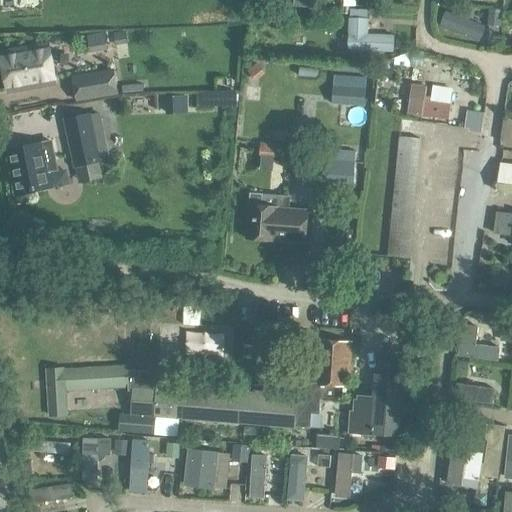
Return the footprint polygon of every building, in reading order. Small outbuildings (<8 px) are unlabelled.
[(459,6),(455,15),(447,12),(442,26),(480,41),(485,28),(469,21),(473,12),(459,6)] [(367,19),(349,19),(349,50),(392,50),(393,37),(367,36),(367,19)] [(126,32),(114,34),(116,46),(128,44),(126,32)] [(49,45),(2,53),(9,92),(56,84),(49,45)] [(74,78),(78,101),(118,94),(114,71),(74,78)] [(334,87),(333,105),(365,107),(366,89),(366,87),(367,77),(335,75),(334,87)] [(412,84),(410,102),(408,114),(449,120),(450,110),(451,105),(451,104),(431,101),(432,97),(426,96),(427,89),(427,86),(412,84)] [(180,116),(179,99),(167,100),(167,116),(180,116)] [(99,162),(88,115),(66,120),(77,166),(99,162)] [(499,157),(511,157),(511,132),(501,132),(499,157)] [(399,137),(388,257),(409,258),(420,139),(399,137)] [(6,150),(16,197),(54,189),(51,173),(60,171),(53,140),(6,150)] [(278,163),(292,164),(294,145),(260,142),(259,156),(279,157),(278,163)] [(318,150),(315,188),(338,190),(338,189),(353,190),(356,152),(338,151),(322,150),(318,150)] [(511,164),(501,163),(497,193),(511,194),(511,164)] [(249,205),(247,239),(276,241),(278,208),(261,206),(262,194),(250,193),(249,205)] [(278,208),(276,241),(305,243),(306,210),(288,208),(278,208)] [(511,215),(511,214),(496,212),(493,234),(508,236),(507,243),(511,243),(511,215)] [(159,313),(173,315),(174,304),(160,302),(159,313)] [(392,324),(399,328),(408,314),(401,309),(392,324)] [(420,339),(428,326),(410,315),(403,328),(420,339)] [(462,343),(460,356),(498,361),(500,348),(476,345),(478,328),(466,326),(463,344),(462,343)] [(511,328),(502,327),(501,341),(511,342),(511,328)] [(317,340),(314,385),(322,385),(321,399),(342,400),(343,386),(348,386),(351,342),(317,340)] [(399,436),(403,361),(403,360),(377,359),(375,398),(360,397),(359,413),(351,413),(350,433),(399,436)] [(471,361),(458,359),(456,371),(469,373),(471,361)] [(63,369),(46,370),(49,418),(66,417),(64,391),(129,388),(129,391),(132,392),(131,415),(154,416),(154,418),(178,419),(296,428),(296,427),(310,428),(311,414),(319,415),(320,404),(297,402),(298,393),(295,393),(295,399),(160,388),(160,382),(160,373),(128,369),(127,365),(63,369)] [(131,415),(130,431),(153,433),(153,434),(176,436),(178,419),(154,418),(154,416),(131,415)] [(471,421),(469,433),(481,435),(483,423),(471,421)] [(238,434),(238,426),(213,425),(213,433),(238,434)] [(511,434),(507,434),(502,479),(511,480),(511,434)] [(455,438),(448,484),(477,489),(478,484),(485,442),(455,438)] [(111,456),(112,440),(85,439),(84,480),(99,481),(99,456),(111,456)] [(129,441),(116,440),(115,455),(128,456),(129,441)] [(233,446),(232,462),(249,463),(250,447),(233,446)] [(214,488),(218,454),(190,450),(186,484),(214,488)] [(364,456),(354,455),(340,454),(336,497),(350,498),(353,473),(362,474),(364,456)] [(379,457),(378,468),(395,470),(396,458),(379,457)]
